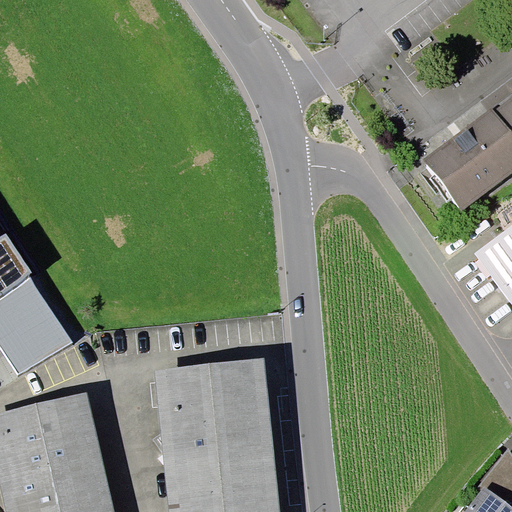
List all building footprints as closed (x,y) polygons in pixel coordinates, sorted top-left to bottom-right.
[(424,159),(462,210),(511,173),(511,96),(494,110),(492,108),(424,159)] [(511,223),(474,252),(511,303),(511,223)] [(0,237),(0,295),(32,272),(7,233),(0,237)] [(155,369),(169,511),(279,511),(264,357),(155,369)] [(0,481),(7,511),(114,511),(87,392),(37,402),(0,412),(0,481)] [(511,453),(509,449),(479,484),(485,487),(511,507),(511,453)] [(511,511),(511,507),(485,487),(465,511),(511,511)]
